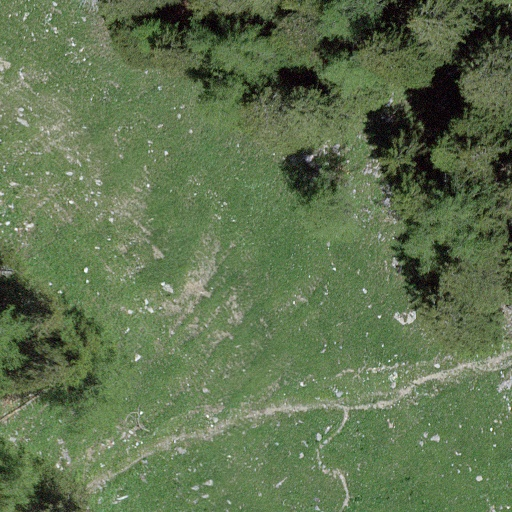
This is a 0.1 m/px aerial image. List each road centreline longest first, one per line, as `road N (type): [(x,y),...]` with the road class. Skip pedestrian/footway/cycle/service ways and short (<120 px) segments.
road 1 (track): [(51,511),(80,487),(158,451),(362,391)]
road 2 (track): [(362,391),(511,345)]
